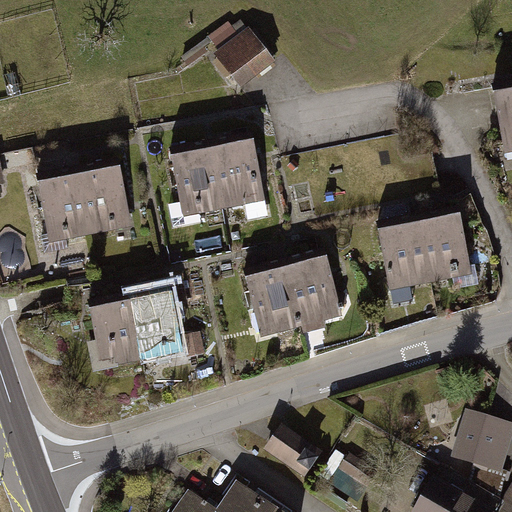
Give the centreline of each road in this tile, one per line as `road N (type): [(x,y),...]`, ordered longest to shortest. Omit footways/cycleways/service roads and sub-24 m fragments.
road 1 (tertiary): [(511,326),(185,430)]
road 2 (tertiary): [(185,430),(58,471),(36,468)]
road 3 (residential): [(185,430),(300,511)]
